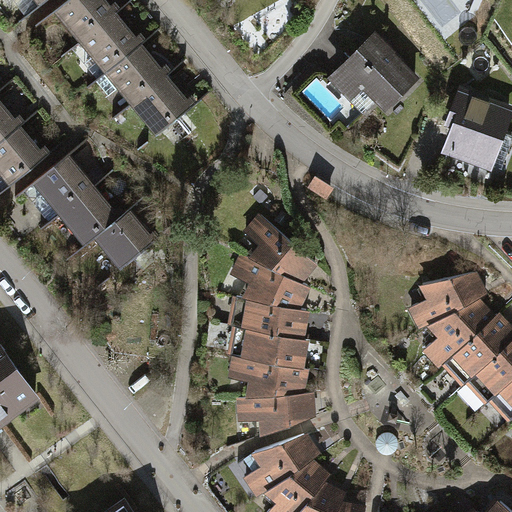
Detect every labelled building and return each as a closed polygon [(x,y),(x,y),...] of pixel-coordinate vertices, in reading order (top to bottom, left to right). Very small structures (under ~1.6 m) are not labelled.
[(104,0),(65,0),(56,8),(82,40),(115,13),(104,0)] [(115,13),(82,40),(107,71),(140,44),(115,13)] [(140,44),(107,71),(132,102),(165,75),(177,65),(157,40),(145,50),(140,44)] [(363,48),(335,77),(355,96),(367,84),(386,103),(404,85),(407,88),(415,80),(402,67),(401,68),(386,54),(388,52),(388,47),(386,43),(382,41),(377,41),(367,52),(363,48)] [(165,75),(132,102),(158,133),(191,106),(165,75)] [(459,123),(449,148),(502,168),(509,148),(497,143),(509,109),(470,95),(471,91),(464,88),(452,120),(459,123)] [(0,101),(0,140),(19,125),(0,101)] [(19,125),(0,140),(0,169),(12,184),(45,157),(19,125)] [(69,153),(34,181),(43,191),(37,197),(35,206),(49,221),(60,212),(94,184),(102,178),(95,169),(87,175),(69,153)] [(310,187),(327,197),(333,187),(316,176),(310,187)] [(94,184),(60,212),(86,244),(95,236),(120,216),(94,184)] [(120,216),(95,236),(122,268),(155,240),(129,208),(120,216)] [(299,280),(315,260),(262,214),(246,232),(251,237),(254,237),(264,244),(252,257),(299,280)] [(297,307),(308,284),(299,280),(252,257),(244,253),(234,275),(253,281),(246,297),(297,307)] [(477,298),(485,294),(474,271),(423,283),(431,298),(421,303),(418,302),(412,305),(422,327),(430,323),(477,298)] [(246,297),(237,295),(232,324),(236,325),(301,337),(307,308),(297,307),(246,297)] [(494,317),(477,298),(430,323),(442,335),(434,343),(430,343),(425,347),(441,365),(445,362),(494,317)] [(494,317),(445,362),(465,383),(468,380),(511,339),(511,329),(497,314),(494,317)] [(301,337),(236,325),(231,353),(236,354),(301,366),(306,337),(301,337)] [(511,339),(468,380),(488,401),(492,397),(511,378),(511,339)] [(0,423),(0,422),(0,420),(36,395),(1,345),(0,345),(0,423)] [(301,392),(306,367),(301,366),(236,354),(232,377),(239,379),(241,377),(253,379),(249,396),(301,392)] [(511,378),(492,397),(511,419),(511,418),(511,378)] [(301,392),(249,396),(240,397),(242,420),(249,419),(251,417),(263,416),(264,434),(313,417),(311,392),(301,392)] [(319,454),(304,433),(255,450),(265,465),(255,471),(252,470),(247,474),(260,494),(267,489),(310,460),(319,454)] [(310,460),(267,489),(280,500),(273,508),(270,508),(266,511),(298,511),(323,483),(329,476),(310,460)] [(345,494),(323,483),(298,511),(337,511),(342,503),(345,494)] [(511,511),(511,509),(501,500),(490,511),(511,511)] [(365,511),(366,508),(342,503),(337,511),(365,511)]
